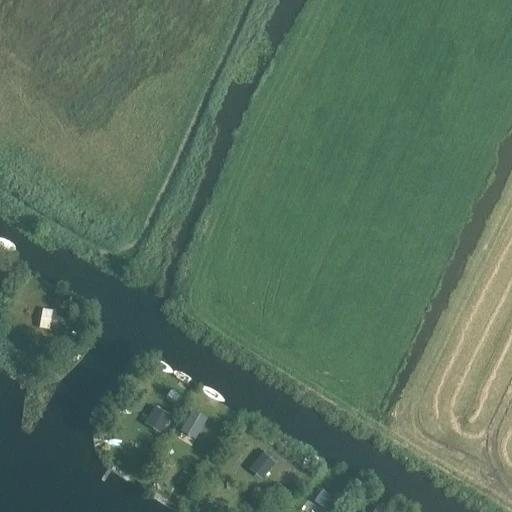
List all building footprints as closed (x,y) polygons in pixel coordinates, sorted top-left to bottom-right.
[(57,312),(53,333),(67,335),(70,315),(57,312)] [(66,354),(59,360),(64,365),(70,359),(66,354)] [(155,410),(149,420),(163,429),(170,418),(156,410),(155,410)] [(192,414),(181,432),(196,440),(206,422),(192,414)] [(263,455),(253,467),(265,478),(275,465),(277,462),(266,453),(264,456),(263,455)] [(318,491),(315,495),(319,498),(315,503),(328,511),(333,511),(339,505),(321,493),(318,491)]
